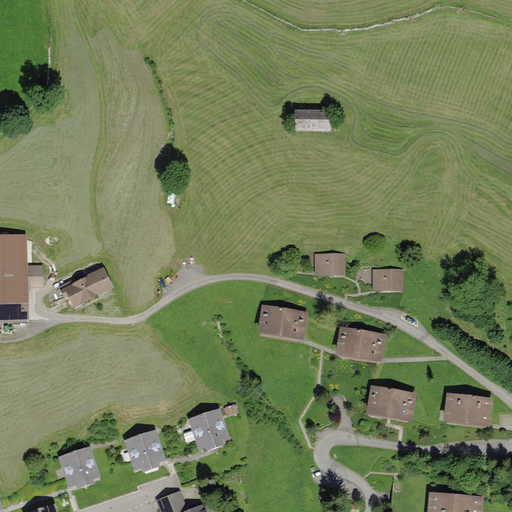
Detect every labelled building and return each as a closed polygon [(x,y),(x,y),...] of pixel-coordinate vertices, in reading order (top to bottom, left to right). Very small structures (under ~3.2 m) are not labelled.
[(335,110),(302,109),(301,131),(335,132),(335,110)] [(27,237),(0,237),(0,326),(29,326),(28,290),(43,290),(43,267),(27,267),(27,237)] [(344,255),(315,256),(316,280),(345,279),(345,277),(344,255)] [(72,282),(59,289),(65,301),(67,300),(74,312),(114,291),(104,271),(74,286),(72,282)] [(403,272),(374,272),(374,291),(374,294),(403,294),(403,272)] [(308,317),(263,308),(258,337),(303,345),(304,340),(308,317)] [(385,337),(340,330),(336,353),(335,359),(380,366),(381,361),(385,337)] [(413,426),(418,397),(372,389),(367,418),(389,422),(413,426)] [(490,431),(494,401),(447,396),(444,425),(490,431)] [(237,406),(225,410),(228,418),(239,414),(237,406)] [(220,412),(188,423),(199,454),(206,452),(207,454),(208,456),(226,450),(224,445),(231,443),(220,412)] [(157,432),(124,443),(135,475),(137,474),(141,472),(143,478),(161,472),(159,466),(167,463),(157,432)] [(91,450),(59,461),(69,492),(76,490),(78,495),(96,489),(94,483),(101,481),(91,450)] [(137,474),(142,487),(172,477),(167,463),(159,466),(161,472),(143,478),(141,472),(137,474)] [(107,488),(112,502),(139,492),(134,479),(107,488)] [(75,499),(79,511),(81,511),(107,503),(102,490),(75,499)] [(186,511),(179,494),(157,503),(160,511),(186,511)] [(451,498),(429,496),(427,511),(482,511),(484,501),(451,498)]
